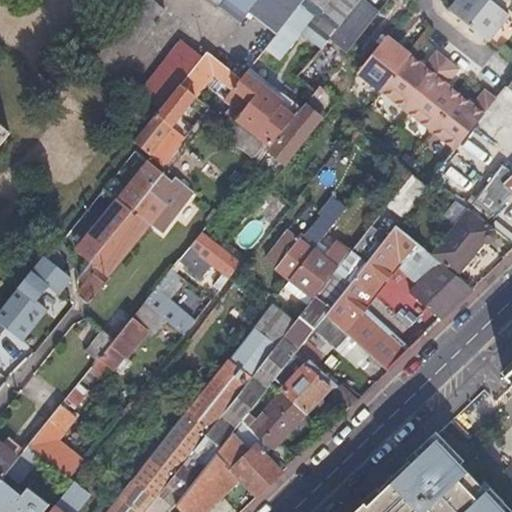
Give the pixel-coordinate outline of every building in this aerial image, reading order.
[(0,0),(0,142),(8,132),(0,125),(0,0)] [(152,0),(136,0),(134,2),(93,57),(113,73),(163,9),(152,0)] [(276,33),(302,0),(223,0),(220,5),(228,12),(227,12),(239,22),(248,11),(276,33)] [(302,0),(276,33),(264,48),(278,59),(301,31),(320,46),(327,38),(357,0),(302,0)] [(377,11),(363,0),(357,0),(327,38),(345,52),(377,11)] [(457,0),(449,10),(487,41),(508,14),(500,8),(506,0),(457,0)] [(506,43),(511,33),(511,17),(507,15),(494,35),(506,43)] [(357,73),(455,151),(496,99),(484,89),(471,105),(445,84),(458,69),(435,51),(423,66),(386,37),(357,73)] [(357,73),(386,37),(385,37),(357,73)] [(183,40),(139,94),(160,110),(180,84),(203,56),(183,40)] [(232,88),(240,77),(207,51),(203,56),(180,84),(195,96),(196,97),(214,74),(232,88)] [(248,67),(244,73),(249,77),(253,72),(248,67)] [(254,155),(264,142),(269,147),(292,117),(282,110),(285,106),(249,77),(244,73),(240,77),(232,88),(226,97),(236,106),(230,114),(232,116),(228,122),(231,124),(223,133),(252,157),(254,155)] [(160,110),(157,113),(172,125),(195,96),(180,84),(160,110)] [(319,94),(323,89),(318,85),(315,90),(319,94)] [(285,165),(324,114),(307,100),(267,150),(285,165)] [(282,110),(292,117),(296,113),(285,106),(282,110)] [(157,113),(135,141),(150,153),(158,160),(176,138),(181,141),(185,136),(172,125),(157,113)] [(354,143),(360,135),(352,129),(346,137),(354,143)] [(176,138),(158,160),(163,164),(181,141),(176,138)] [(259,159),(269,147),(264,142),(254,155),(259,159)] [(380,165),(388,156),(374,145),(367,155),(380,165)] [(114,177),(105,188),(111,192),(118,198),(132,210),(147,191),(156,180),(164,171),(150,160),(142,169),(127,188),(114,177)] [(475,199),(495,214),(511,197),(511,178),(511,177),(510,170),(502,163),(475,199)] [(165,206),(152,223),(162,231),(195,192),(175,175),(172,179),(164,171),(156,180),(147,191),(165,206)] [(111,192),(105,188),(102,192),(107,196),(111,192)] [(89,263),(74,281),(74,282),(73,283),(77,291),(78,295),(88,303),(104,283),(100,280),(146,222),(150,225),(152,223),(165,206),(147,191),(132,210),(89,263)] [(111,192),(107,196),(115,203),(118,198),(111,192)] [(275,266),(290,278),(313,251),(346,208),(333,197),(319,214),(323,217),(302,242),(297,238),(275,266)] [(75,251),(89,263),(132,210),(118,198),(115,203),(75,251)] [(475,199),(467,209),(485,223),(495,214),(475,199)] [(461,219),(431,255),(458,276),(483,244),(494,230),(485,223),(467,209),(457,201),(450,210),(461,219)] [(344,333),(387,371),(410,349),(364,307),(397,266),(418,285),(410,293),(441,319),(473,288),(458,276),(431,255),(395,226),(330,309),(325,315),(344,333)] [(266,259),(275,266),(297,238),(288,231),(266,259)] [(219,290),(241,263),(201,232),(180,258),(189,265),(186,268),(198,278),(210,262),(224,274),(214,286),(219,290)] [(290,279),(314,297),(349,252),(335,241),(322,258),(313,251),(290,278),(290,279)] [(53,244),(44,256),(58,268),(65,262),(53,244)] [(43,255),(27,275),(0,308),(0,332),(4,327),(20,340),(45,308),(34,300),(45,286),(56,294),(70,277),(58,268),(44,256),(43,255)] [(167,320),(184,334),(193,323),(168,302),(158,295),(166,285),(170,289),(176,282),(167,274),(145,302),(167,320)] [(158,295),(168,302),(181,286),(176,282),(170,289),(166,285),(158,295)] [(169,511),(176,505),(176,504),(240,423),(249,412),(272,382),(291,359),(298,350),(325,315),(330,309),(314,297),(295,321),(275,347),(249,380),(200,442),(143,511),(169,511)] [(154,336),(167,320),(145,302),(136,313),(114,339),(97,361),(92,367),(101,374),(102,375),(110,365),(115,368),(124,356),(126,357),(148,330),(154,336)] [(143,511),(200,442),(249,380),(275,347),(295,321),(274,303),(253,329),(227,362),(107,511),(143,511)] [(298,350),(314,366),(344,333),(325,315),(298,350)] [(114,339),(102,329),(85,350),(97,361),(114,339)] [(339,397),(350,407),(355,402),(314,366),(298,350),(291,359),(301,369),(281,390),(282,392),(306,413),(329,388),(334,392),(339,397)] [(124,356),(115,368),(122,373),(131,361),(126,357),(124,356)] [(92,367),(83,378),(92,386),(101,374),(92,367)] [(175,376),(187,385),(193,377),(181,368),(175,376)] [(78,402),(87,392),(78,385),(70,395),(76,400),(78,402)] [(240,423),(287,467),(298,456),(282,440),(298,422),(306,413),(282,392),(258,420),(249,412),(240,423)] [(60,473),(68,480),(82,462),(57,442),(81,412),(73,405),(76,400),(70,395),(66,400),(28,447),(36,454),(60,473)] [(306,413),(298,422),(303,427),(311,419),(306,413)] [(471,436),(455,420),(452,423),(467,439),(471,436)] [(221,495),(237,511),(240,511),(287,467),(240,423),(176,504),(176,505),(182,511),(204,511),(212,504),(221,495)] [(353,511),(500,511),(497,509),(499,506),(459,464),(456,466),(431,440),(433,438),(433,437),(353,511)] [(4,441),(0,446),(0,448),(16,461),(21,455),(4,441)] [(16,480),(36,454),(28,447),(21,455),(16,461),(7,473),(16,480)] [(0,481),(1,480),(7,473),(16,461),(0,448),(0,481)] [(0,511),(42,511),(48,504),(27,487),(20,496),(1,480),(0,481),(0,511)] [(53,507),(49,511),(77,511),(90,497),(72,483),(67,490),(53,507)]
